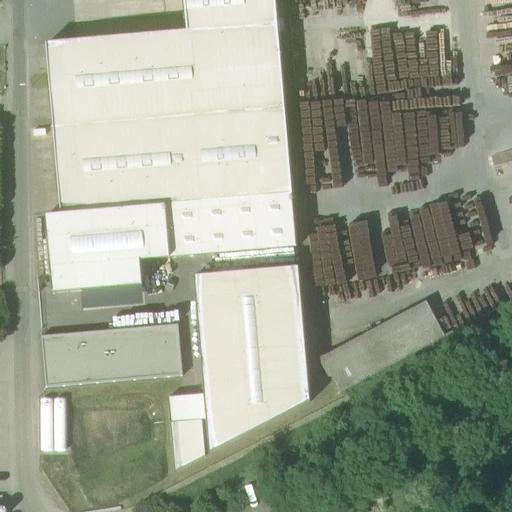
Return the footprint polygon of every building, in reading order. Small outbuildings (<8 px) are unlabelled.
[(292,196),(275,0),(184,0),(187,32),(47,45),(61,215),(292,196)] [(141,286),(143,286),(141,261),(297,248),(292,196),(61,215),(46,217),(52,294),(83,291),(141,286)] [(299,268),(194,277),(209,455),(310,403),(299,268)] [(83,291),(85,311),(143,306),(141,286),(83,291)] [(419,306),(321,359),(340,394),(437,341),(419,306)] [(178,326),(41,337),(45,389),(183,377),(178,326)] [(202,421),(170,424),(174,473),(205,457),(202,421)] [(40,432),(40,448),(58,449),(58,432),(40,432)]
